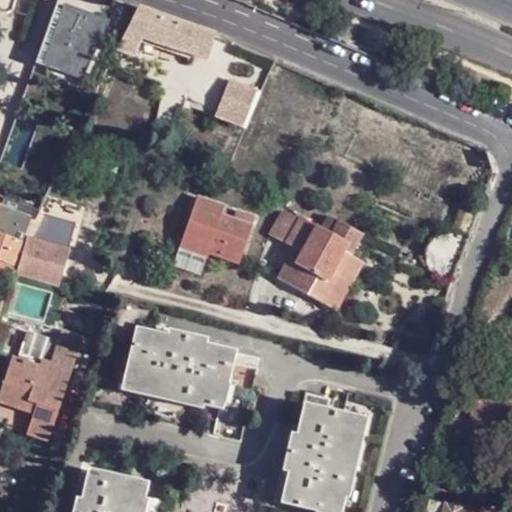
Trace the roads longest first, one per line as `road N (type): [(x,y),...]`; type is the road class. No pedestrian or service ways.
road 1 (residential): [(168,0),(503,136)]
road 2 (primary): [(371,0),(511,56)]
